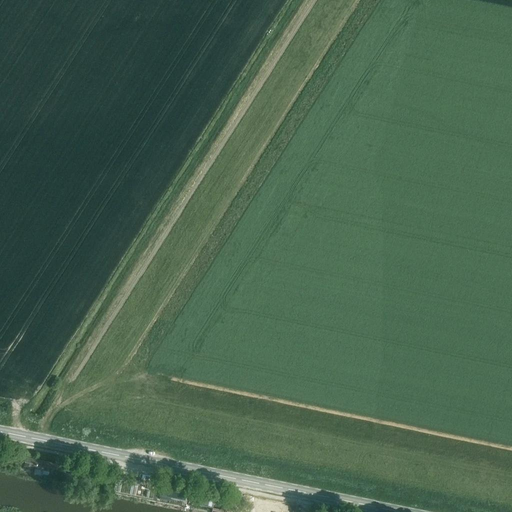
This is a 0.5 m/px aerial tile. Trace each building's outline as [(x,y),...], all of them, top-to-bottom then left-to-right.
[(55,473),(57,464),(25,457),(24,464),(34,466),(33,468),(35,468),(34,473),(34,474),(42,476),(42,474),(47,475),(48,474),(49,472),(55,473)] [(74,475),(65,473),(63,479),(73,481),(74,475)] [(164,483),(161,495),(184,500),(186,487),(164,483)] [(214,494),(212,501),(221,503),(222,496),(214,494)] [(209,497),(192,497),(192,505),(209,505),(209,497)] [(266,501),(265,511),(288,511),(290,503),(266,501)]
